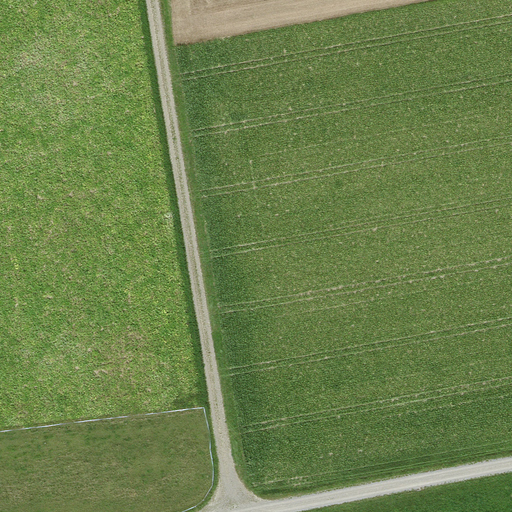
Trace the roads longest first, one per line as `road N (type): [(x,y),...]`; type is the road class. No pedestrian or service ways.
road 1 (track): [(236,511),(153,0)]
road 2 (track): [(511,465),(256,511)]
